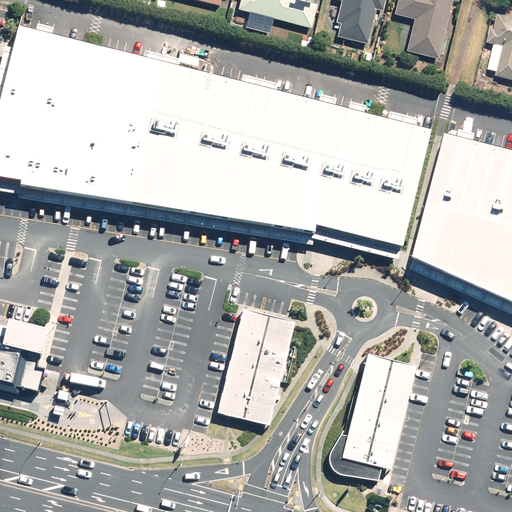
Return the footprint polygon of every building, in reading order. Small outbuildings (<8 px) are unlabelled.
[(243,0),(241,9),(314,29),(320,5),(299,0),(243,0)] [(386,0),(341,0),(343,1),(338,21),(343,22),(340,38),(370,45),(378,10),(384,11),(386,0)] [(440,60),(454,0),(400,0),(396,15),(417,20),(409,53),(440,60)] [(511,20),(511,21),(511,18),(511,17),(502,15),(499,30),(493,29),(490,44),(495,45),(489,74),(511,78),(511,20)] [(157,61),(23,29),(0,113),(0,178),(3,180),(21,183),(20,188),(123,203),(178,212),(319,235),(321,227),(407,247),(435,126),(214,78),(157,61)] [(511,152),(454,140),(419,262),(511,304),(511,152)] [(244,312),(220,415),(273,427),(297,324),(244,312)] [(0,386),(16,391),(18,383),(34,387),(48,330),(9,320),(7,325),(0,323),(0,386)] [(414,366),(368,356),(350,437),(340,434),(330,453),(329,458),(330,463),(332,466),(335,471),(341,473),(378,479),(381,468),(390,470),(414,366)]
